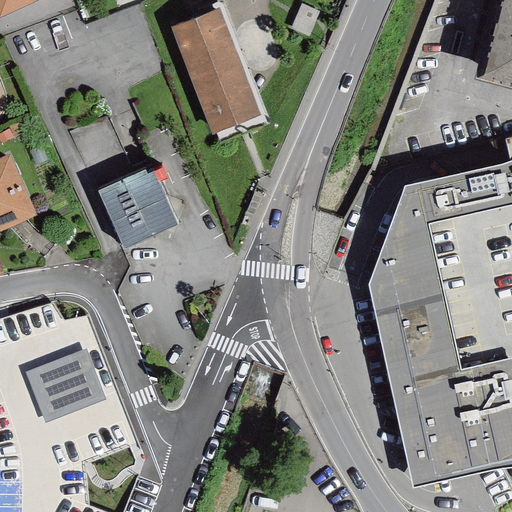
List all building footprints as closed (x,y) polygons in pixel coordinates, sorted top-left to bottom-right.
[(0,0),(0,5),(2,9),(22,0),(0,0)] [(511,0),(501,0),(484,68),(511,74),(511,0)] [(306,32),(315,10),(300,4),(291,25),(306,32)] [(215,130),(257,114),(216,8),(174,24),(215,130)] [(0,220),(28,207),(4,156),(0,158),(0,220)] [(511,156),(405,181),(385,236),(369,280),(371,290),(413,482),(487,465),(511,459),(511,156)] [(149,172),(146,167),(99,188),(125,245),(178,221),(154,170),(149,172)] [(0,511),(118,511),(137,465),(85,316),(55,301),(0,318),(0,511)]
